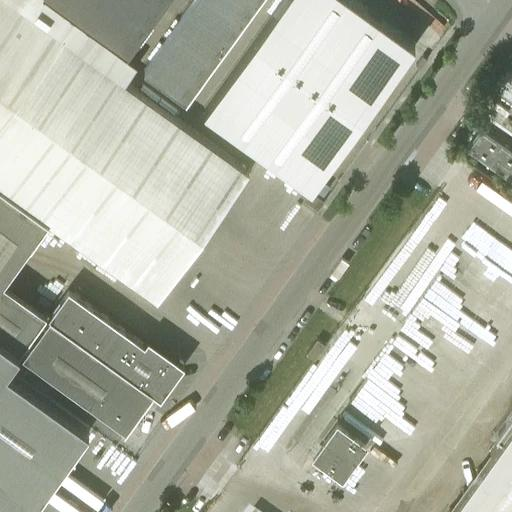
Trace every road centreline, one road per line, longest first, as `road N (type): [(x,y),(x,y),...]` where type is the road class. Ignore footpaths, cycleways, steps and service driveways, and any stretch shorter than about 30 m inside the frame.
road 1 (unclassified): [(131,511),(493,20)]
road 2 (unknown): [(235,370),(128,287),(74,258),(0,234)]
road 3 (unknown): [(511,362),(397,511)]
road 4 (unknown): [(306,511),(197,422)]
road 5 (unknown): [(409,134),(511,224)]
